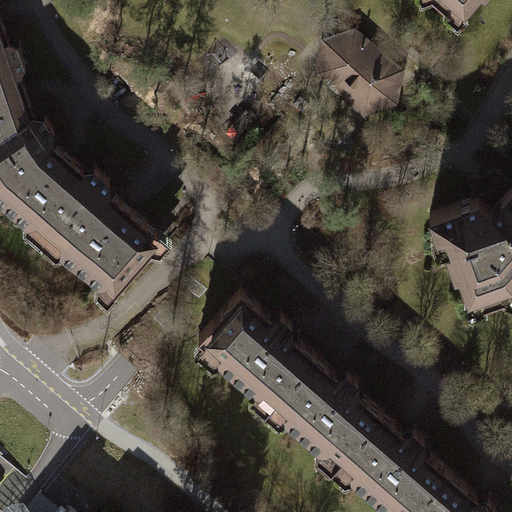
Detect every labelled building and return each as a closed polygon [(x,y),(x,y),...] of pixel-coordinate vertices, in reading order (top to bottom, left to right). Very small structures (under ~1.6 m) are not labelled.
[(402,66),(351,25),(318,35),(310,71),(360,114),(395,101),(402,66)] [(0,131),(22,118),(0,48),(0,131)] [(0,193),(111,287),(152,242),(50,151),(22,118),(0,131),(0,193)] [(458,268),(468,294),(482,290),(484,297),(505,291),(504,285),(511,279),(511,183),(508,187),(494,175),(471,183),(476,195),(429,211),(437,232),(444,230),(449,244),(446,245),(455,269),(458,268)] [(486,511),(474,495),(238,300),(205,339),(398,511),(486,511)]
